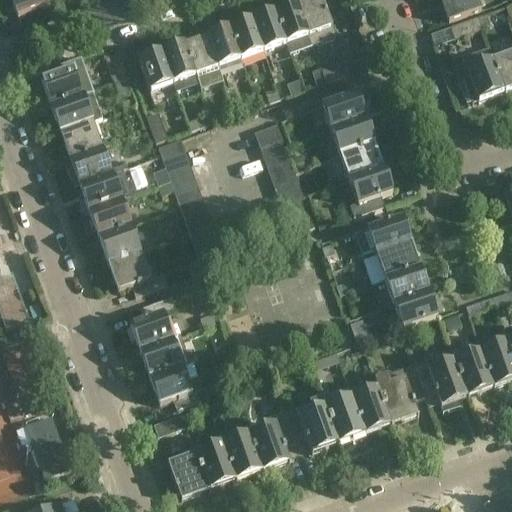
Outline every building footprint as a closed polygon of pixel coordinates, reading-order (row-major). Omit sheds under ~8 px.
[(50,9),(47,0),(9,0),(17,21),(50,9)] [(481,15),(475,0),(438,0),(439,0),(449,27),(481,15)] [(321,1),(298,9),(310,40),(313,50),(336,42),(321,1)] [(298,9),(276,17),(287,48),(290,58),(313,50),(310,40),(298,9)] [(265,57),(287,48),(276,17),(254,25),(265,57)] [(483,35),(478,22),(450,32),(455,45),(483,35)] [(254,25),(231,33),(242,65),(265,57),(254,25)] [(219,73),(242,65),(231,33),(208,42),(219,73)] [(208,42),(185,50),(197,81),(199,88),(201,93),(223,85),(219,73),(208,42)] [(505,60),(493,64),(505,97),(511,94),(511,49),(502,53),(505,60)] [(199,88),(197,81),(185,50),(163,58),(174,89),(176,96),(199,88)] [(505,97),(493,64),(489,54),(462,64),(478,107),(505,97)] [(115,89),(128,85),(118,57),(105,62),(115,89)] [(174,89),(163,58),(140,66),(151,97),(174,89)] [(41,85),(51,112),(93,97),(81,62),(56,71),(59,79),(41,85)] [(322,75),(326,87),(349,79),(345,67),(322,75)] [(291,99),(303,95),(299,85),(287,89),(291,99)] [(51,112),(60,138),(93,127),(103,123),(93,97),(51,112)] [(266,101),(268,108),(280,104),(277,97),(266,101)] [(331,137),(365,124),(356,99),(321,111),(331,137)] [(124,115),(137,110),(134,102),(121,107),(124,115)] [(158,117),(146,122),(156,149),(168,145),(158,117)] [(374,149),(365,124),(331,137),(340,162),(374,149)] [(60,138),(70,165),(103,153),(93,127),(60,138)] [(254,138),(258,149),(281,141),(277,130),(254,138)] [(285,153),(281,141),(258,149),(262,161),(285,153)] [(185,157),(181,145),(158,153),(162,165),(185,157)] [(383,173),(374,149),(340,162),(348,186),(383,173)] [(103,153),(70,165),(64,167),(70,182),(75,180),(79,191),(112,179),(103,153)] [(262,161),(267,172),(289,164),(285,153),(262,161)] [(190,169),(185,157),(162,165),(166,177),(190,169)] [(303,159),(291,164),(295,175),(307,171),(303,159)] [(293,176),(289,164),(267,172),(271,184),(293,176)] [(166,177),(171,189),(194,181),(190,169),(166,177)] [(392,198),(383,173),(348,186),(357,210),(350,213),(354,224),(385,213),(381,202),(392,198)] [(124,175),(112,179),(79,191),(89,217),(122,205),(133,201),(124,175)] [(271,184),(275,195),(297,187),(293,176),(271,184)] [(198,193),(194,181),(171,189),(174,197),(175,201),(198,193)] [(302,199),(297,187),(275,195),(279,207),(302,199)] [(158,194),(161,202),(174,197),(171,189),(158,194)] [(175,201),(180,213),(203,205),(198,193),(175,201)] [(279,207),(283,218),(306,210),(303,202),(302,199),(279,207)] [(89,217),(99,244),(131,232),(122,205),(89,217)] [(207,217),(203,205),(180,213),(184,225),(207,217)] [(310,221),(306,210),(283,218),(287,230),(310,221)] [(184,225),(188,237),(211,229),(207,217),(184,225)] [(287,230),(292,241),(310,235),(314,233),(310,221),(287,230)] [(410,248),(401,223),(354,240),(363,266),(410,248)] [(326,224),(317,227),(320,236),(329,233),(326,224)] [(216,241),(211,229),(188,237),(193,249),(216,241)] [(99,244),(108,270),(141,258),(131,232),(99,244)] [(193,249),(197,261),(220,253),(216,241),(193,249)] [(385,286),(419,273),(410,248),(363,266),(372,290),(385,286)] [(208,271),(225,265),(220,253),(197,261),(201,273),(208,271)] [(163,279),(150,283),(141,258),(108,270),(118,297),(131,292),(136,303),(168,292),(163,279)] [(394,310),(428,297),(419,273),(385,286),(394,310)] [(351,287),(341,290),(345,300),(355,297),(351,287)] [(437,322),(428,297),(394,310),(403,335),(437,322)] [(511,308),(507,298),(492,303),(496,313),(511,308)] [(140,357),(173,345),(164,320),(176,315),(171,303),(140,314),(144,325),(130,330),(140,357)] [(443,324),(447,336),(461,331),(457,319),(443,324)] [(212,320),(200,324),(203,333),(215,328),(212,320)] [(0,343),(0,352),(1,354),(25,346),(22,336),(0,343)] [(354,341),(358,351),(369,346),(366,336),(354,341)] [(181,342),(173,345),(140,357),(150,383),(190,369),(181,342)] [(494,394),(511,387),(511,360),(507,346),(480,356),(494,394)] [(468,403),(494,394),(480,356),(454,365),(468,403)] [(441,413),(468,403),(454,365),(452,359),(427,368),(426,366),(413,371),(425,403),(429,413),(439,409),(441,413)] [(335,360),(323,364),(325,370),(326,373),(338,368),(335,360)] [(177,417),(209,405),(204,393),(202,394),(192,368),(190,369),(150,383),(160,411),(173,406),(177,417)] [(414,407),(425,403),(413,371),(374,385),(377,393),(378,392),(392,431),(419,421),(414,407)] [(378,392),(377,393),(352,402),(365,441),(392,431),(378,392)] [(365,441),(352,402),(326,411),(340,450),(365,441)] [(326,411),(323,403),(284,417),(296,450),(306,446),(307,448),(308,447),(313,460),(340,450),(326,411)] [(272,421),(275,430),(250,439),(264,477),(291,468),(286,455),(287,455),(286,453),(296,450),(284,417),(272,421)] [(187,433),(183,420),(154,430),(159,443),(187,433)] [(52,422),(26,432),(45,485),(71,476),(52,422)] [(264,477),(250,439),(223,449),(237,487),(264,477)] [(237,487),(223,449),(197,458),(211,497),(237,487)] [(168,469),(175,490),(174,490),(176,495),(177,494),(182,507),(211,497),(197,458),(168,469)] [(48,511),(78,511),(75,503),(48,511)]
